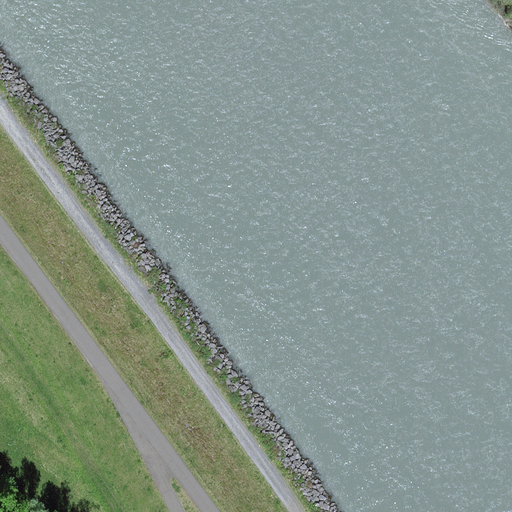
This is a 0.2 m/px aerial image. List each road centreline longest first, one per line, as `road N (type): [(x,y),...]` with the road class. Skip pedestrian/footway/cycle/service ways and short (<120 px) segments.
road 1 (track): [(295,511),(0,116)]
road 2 (track): [(0,227),(209,511)]
road 3 (track): [(117,511),(0,328)]
road 4 (track): [(178,511),(101,363)]
